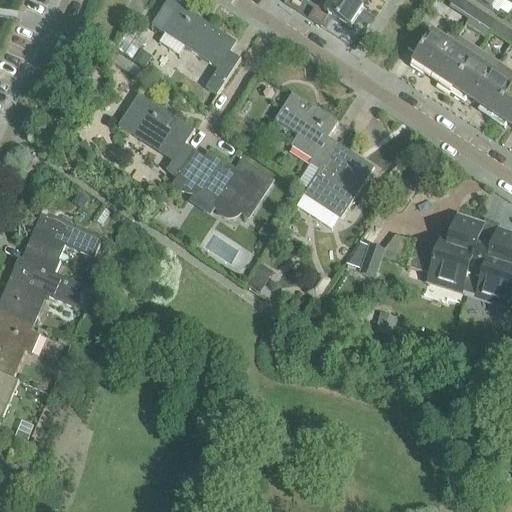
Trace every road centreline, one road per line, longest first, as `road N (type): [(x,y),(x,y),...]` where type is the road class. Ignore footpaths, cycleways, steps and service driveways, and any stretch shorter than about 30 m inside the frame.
road 1 (residential): [(511,181),(234,0)]
road 2 (residential): [(0,165),(69,0)]
